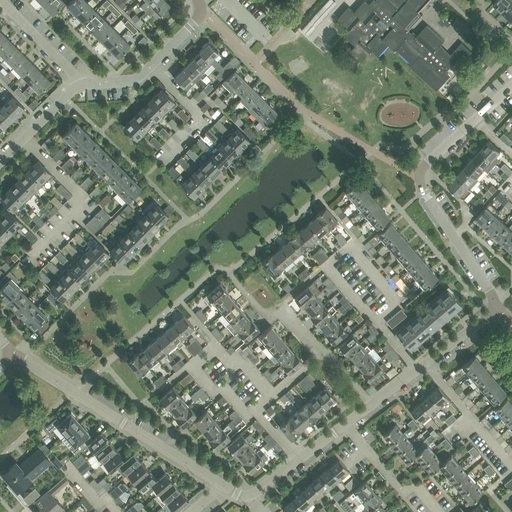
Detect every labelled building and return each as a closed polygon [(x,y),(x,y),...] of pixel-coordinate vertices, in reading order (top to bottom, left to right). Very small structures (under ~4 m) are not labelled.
[(52,14),(64,2),(61,0),(49,0),(44,6),(52,14)] [(87,2),(84,0),(71,0),(66,6),(75,14),(87,2)] [(140,6),(146,12),(157,0),(145,0),(146,1),(140,6)] [(156,19),(170,5),(165,0),(157,0),(146,12),(150,16),(152,14),(156,19)] [(327,9),(334,1),(333,0),(329,0),(324,6),(327,9)] [(416,37),(412,33),(408,30),(422,15),(419,12),(430,0),(407,0),(407,1),(405,0),(376,0),(371,6),(365,1),(355,12),(349,7),(338,19),(350,29),(344,35),(355,46),(350,51),(362,62),(373,51),(378,56),(389,44),(396,50),(397,49),(412,63),(410,65),(437,90),(450,76),(446,71),(455,62),(438,47),(445,41),(427,25),(416,37)] [(511,1),(511,0),(496,0),(493,4),(502,12),(511,1)] [(123,10),(127,5),(123,1),(118,5),(123,10)] [(511,1),(502,12),(511,20),(511,19),(511,1)] [(75,14),(84,23),(96,11),(87,2),(75,14)] [(110,3),(107,7),(112,12),(115,8),(110,3)] [(112,12),(117,17),(121,13),(115,8),(112,12)] [(104,19),(96,11),(84,23),(92,31),(104,19)] [(134,14),(130,18),(135,22),(139,19),(134,14)] [(113,28),(104,19),(92,31),(101,40),(113,28)] [(128,20),(124,24),(129,29),(133,25),(128,20)] [(138,30),(133,25),(129,29),(124,35),(128,39),(134,33),(134,34),(138,30)] [(121,36),(113,28),(101,40),(109,49),(121,36)] [(118,57),(130,45),(121,36),(109,49),(118,57)] [(7,39),(0,46),(0,53),(5,59),(16,47),(7,39)] [(213,57),(218,53),(208,43),(199,52),(212,64),(220,73),(224,76),(233,68),(227,62),(223,67),(213,57)] [(458,47),(468,57),(472,52),(462,43),(458,47)] [(16,47),(5,59),(13,67),(24,56),(16,47)] [(203,73),(203,72),(212,64),(199,52),(191,60),(203,73)] [(13,67),(22,76),(33,64),(24,56),(13,67)] [(203,72),(203,73),(191,60),(182,69),(192,79),(195,82),(204,73),(203,72)] [(42,73),(33,64),(22,76),(30,84),(42,73)] [(192,79),(182,69),(174,77),(183,87),(181,90),(184,94),(192,86),(191,86),(195,82),(192,79)] [(233,88),(243,78),(235,70),(225,80),(222,83),(230,92),(234,89),(233,88)] [(30,84),(39,93),(50,82),(42,73),(30,84)] [(220,73),(216,77),(220,81),(224,76),(220,73)] [(6,84),(10,80),(5,75),(1,79),(6,84)] [(233,88),(234,89),(242,97),(252,87),(243,78),(233,88)] [(209,83),(203,89),(207,94),(213,88),(209,83)] [(14,91),(17,94),(19,96),(22,92),(17,87),(14,91)] [(239,100),(248,109),(260,96),(252,87),(242,97),(239,100)] [(152,98),(153,98),(165,110),(170,105),(172,107),(175,104),(161,89),(157,94),(156,94),(152,98)] [(207,94),(203,89),(199,93),(198,91),(193,96),(194,98),(198,102),(207,94)] [(24,101),(27,97),(22,92),(19,96),(24,101)] [(13,96),(4,104),(4,105),(15,116),(24,108),(13,96)] [(221,100),(218,96),(213,101),(217,105),(221,100)] [(247,109),(255,118),(269,104),(260,96),(248,109),(247,109)] [(143,107),(156,120),(161,114),(163,116),(167,113),(165,111),(165,110),(153,98),(147,103),(143,107)] [(217,105),(222,109),(226,105),(221,100),(217,105)] [(32,110),(33,111),(38,106),(33,102),(28,106),(32,110)] [(209,106),(206,103),(200,109),(203,112),(209,106)] [(278,113),(269,104),(255,118),(264,127),(278,113)] [(15,116),(4,105),(0,108),(0,118),(7,125),(15,116)] [(134,116),(134,117),(149,131),(154,126),(157,122),(155,120),(156,120),(143,107),(138,113),(138,112),(134,116)] [(176,114),(185,122),(189,118),(181,109),(176,114)] [(239,117),(235,113),(230,118),(234,122),(239,117)] [(149,131),(134,117),(129,122),(128,121),(124,125),(125,126),(124,127),(137,139),(142,133),(144,135),(149,131)] [(234,122),(239,126),(243,122),(239,117),(234,122)] [(167,123),(176,131),(180,127),(172,118),(167,123)] [(222,133),(226,128),(218,120),(214,124),(222,133)] [(76,123),(61,138),(71,147),(85,133),(80,128),(81,127),(77,123),(76,124),(76,123)] [(158,132),(166,140),(171,136),(162,127),(158,132)] [(217,138),(209,129),(204,134),(213,142),(217,138)] [(232,134),(230,132),(225,137),(227,139),(228,138),(240,150),(244,146),(245,147),(249,143),(249,142),(249,141),(237,129),(232,134)] [(256,135),(251,130),(247,135),(251,139),(256,135)] [(82,154),(94,142),(90,137),(86,133),(85,133),(71,147),(80,156),(82,154)] [(504,133),(500,138),(504,142),(508,137),(504,133)] [(149,141),(157,150),(162,145),(153,137),(149,141)] [(195,143),(196,143),(204,151),(208,147),(200,138),(195,143)] [(236,156),(240,152),(239,151),(240,150),(228,138),(227,139),(222,143),(220,142),(216,145),(218,147),(231,159),(235,155),(236,156)] [(501,151),(489,140),(481,150),(496,164),(500,160),(496,156),(501,151)] [(44,142),(40,146),(45,151),(49,147),(44,142)] [(95,142),(94,142),(82,154),(88,160),(85,162),(89,165),(91,163),(103,151),(99,146),(95,142)] [(227,165),(231,161),(230,160),(231,159),(218,147),(213,152),(211,151),(207,155),(209,157),(209,156),(222,169),(226,164),(227,165)] [(194,160),(199,156),(190,148),(186,152),(194,160)] [(56,162),(65,153),(60,149),(52,157),(56,162)] [(496,164),(481,150),(472,158),(484,169),(488,173),(496,164)] [(105,151),(104,152),(103,151),(91,163),(97,169),(95,171),(98,175),(101,172),(113,160),(108,155),(105,151)] [(204,162),(202,160),(198,164),(200,166),(212,178),(217,174),(222,170),(221,169),(222,169),(209,156),(209,157),(204,162)] [(185,169),(190,165),(181,157),(177,161),(185,169)] [(65,171),(74,162),(70,158),(61,167),(65,171)] [(484,169),(472,158),(464,167),(476,178),(484,169)] [(114,160),(113,161),(113,160),(101,172),(106,178),(104,180),(108,184),(110,182),(122,170),(117,165),(118,164),(114,160)] [(32,165),(28,169),(29,170),(28,170),(40,182),(41,182),(46,176),(49,178),(52,175),(38,161),(33,166),(32,165)] [(500,167),(505,171),(504,172),(509,176),(511,173),(511,170),(504,163),(500,167)] [(176,179),(180,174),(172,166),(168,170),(176,179)] [(208,184),(212,179),(212,178),(200,166),(195,171),(193,169),(189,173),(191,175),(203,187),(207,183),(208,184)] [(75,180),(83,171),(79,167),(70,176),(75,180)] [(476,178),(464,167),(456,176),(468,187),(476,178)] [(123,169),(122,170),(110,182),(115,187),(113,189),(117,193),(131,179),(127,174),(127,173),(123,169)] [(23,174),(19,178),(20,179),(19,180),(31,192),(31,191),(37,186),(39,188),(43,184),(41,182),(40,182),(28,170),(24,175),(23,174)] [(500,176),(505,180),(509,176),(504,172),(500,176)] [(179,182),(194,197),(198,192),(199,193),(203,189),(202,188),(203,187),(191,175),(186,180),(184,180),(184,178),(181,175),(177,179),(179,182)] [(84,189),(93,181),(88,176),(79,185),(84,189)] [(448,185),(459,196),(468,187),(456,176),(448,185)] [(131,179),(117,193),(126,202),(140,188),(136,183),(137,183),(132,178),(131,179)] [(10,188),(10,189),(22,201),(22,200),(24,203),(33,194),(31,191),(31,192),(19,180),(15,184),(14,183),(10,188)] [(350,197),(348,198),(352,202),(366,190),(358,181),(345,191),(350,197)] [(72,195),(61,184),(56,188),(68,200),(72,195)] [(93,199),(102,190),(97,185),(89,194),(93,199)] [(497,189),(493,185),(488,189),(493,194),(497,189)] [(26,204),(24,203),(22,200),(22,201),(10,189),(6,193),(5,193),(1,197),(1,198),(12,210),(16,214),(26,204)] [(484,194),(489,198),(493,194),(488,189),(484,194)] [(356,207),(360,211),(374,199),(366,190),(352,202),(354,201),(358,206),(356,207)] [(102,208),(111,199),(106,195),(98,203),(102,208)] [(50,200),(58,209),(63,204),(54,196),(50,200)] [(505,196),(500,201),(505,205),(509,200),(505,196)] [(482,206),(485,202),(480,197),(476,201),(471,206),(477,212),(482,206)] [(364,216),(368,220),(382,208),(374,199),(360,211),(362,210),(366,215),(364,216)] [(42,202),(38,207),(49,218),(54,214),(42,202)] [(123,209),(128,213),(132,209),(128,204),(123,209)] [(151,210),(149,208),(145,212),(147,214),(159,226),(163,221),(164,222),(168,218),(168,217),(169,216),(157,205),(151,210)] [(172,209),(168,205),(164,209),(168,213),(172,209)] [(328,229),(337,221),(326,207),(316,215),(328,229)] [(337,215),(341,211),(338,207),(333,210),(337,215)] [(491,211),(487,207),(476,218),(485,227),(496,215),(498,212),(494,208),(491,211)] [(106,221),(111,216),(102,208),(98,212),(106,221)] [(376,230),(390,217),(382,208),(368,220),(369,219),(373,224),(372,225),(376,230)] [(3,215),(0,217),(0,220),(11,232),(11,231),(17,226),(19,228),(23,225),(9,210),(4,215),(3,215)] [(102,225),(106,221),(98,212),(93,217),(102,225)] [(32,219),(40,227),(44,223),(36,214),(32,219)] [(123,218),(119,214),(114,218),(119,223),(123,218)] [(155,231),(159,227),(159,226),(147,214),(142,219),(140,217),(135,221),(138,223),(150,235),(154,231),(155,231)] [(316,216),(308,224),(319,237),(328,229),(316,215),(316,216)] [(493,235),(504,223),(496,215),(485,227),(493,235)] [(345,224),(349,220),(345,216),(341,219),(345,224)] [(98,229),(102,225),(93,217),(89,221),(98,229)] [(0,239),(2,241),(8,235),(10,237),(14,234),(11,231),(11,232),(0,220),(0,239)] [(89,221),(85,225),(94,233),(98,229),(89,221)] [(381,239),(380,240),(384,244),(398,232),(390,222),(377,234),(381,239)] [(110,223),(105,228),(110,232),(114,227),(110,223)] [(132,229),(130,226),(126,230),(129,232),(141,244),(145,240),(146,240),(150,236),(149,236),(150,235),(138,223),(132,229)] [(511,224),(509,227),(504,223),(493,235),(502,243),(511,232),(511,224)] [(308,224),(299,231),(310,244),(319,237),(308,224)] [(353,233),(357,229),(353,225),(349,229),(353,233)] [(33,243),(37,239),(29,230),(24,235),(33,243)] [(298,231),(289,239),(300,252),(310,244),(299,231),(298,231)] [(129,232),(123,238),(121,236),(117,240),(119,242),(120,242),(132,253),(136,249),(137,250),(141,245),(140,245),(141,244),(129,232)] [(338,240),(342,245),(347,242),(339,232),(334,236),(338,240)] [(388,249),(391,253),(406,241),(398,232),(384,244),(384,245),(385,244),(389,248),(388,249)] [(511,232),(502,243),(511,251),(511,250),(511,232)] [(81,246),(86,241),(77,233),(73,237),(81,246)] [(361,242),(365,238),(361,234),(357,238),(361,242)] [(289,240),(280,247),(292,260),(300,252),(289,239),(288,239),(289,240)] [(117,240),(108,249),(122,263),(127,258),(128,259),(132,255),(131,254),(132,253),(120,242),(119,242),(117,240)] [(333,244),(338,249),(342,245),(338,240),(333,244)] [(396,258),(399,262),(414,250),(406,241),(391,253),(391,254),(393,253),(397,257),(396,258)] [(72,255),(77,250),(68,242),(64,246),(72,255)] [(87,251),(99,263),(104,259),(105,259),(109,255),(108,254),(109,254),(97,242),(91,247),(88,246),(85,249),(87,251)] [(24,244),(19,248),(24,253),(28,248),(24,244)] [(376,251),(372,246),(368,250),(372,255),(376,251)] [(271,254),(282,268),(292,260),(280,247),(271,255),(271,254)] [(316,252),(324,261),(328,257),(320,248),(316,252)] [(404,268),(407,271),(421,259),(414,250),(399,262),(399,263),(400,262),(405,267),(404,268)] [(63,264),(67,260),(59,251),(55,256),(63,264)] [(79,255),(76,258),(78,260),(90,272),(95,268),(95,269),(100,264),(99,264),(99,263),(87,251),(82,257),(79,255)] [(311,256),(315,260),(319,265),(324,261),(316,252),(311,256)] [(10,257),(15,262),(19,257),(15,253),(10,257)] [(261,262),(273,276),(282,268),(271,254),(261,262)] [(384,260),(380,255),(375,259),(379,264),(384,260)] [(78,260),(76,258),(67,268),(69,270),(69,269),(81,282),(85,277),(86,278),(90,274),(90,273),(90,272),(78,260)] [(411,277),(415,281),(429,268),(421,259),(407,271),(407,272),(408,271),(413,276),(411,277)] [(54,273),(58,269),(50,260),(45,265),(54,273)] [(6,262),(1,267),(6,271),(10,267),(6,262)] [(392,269),(388,264),(383,268),(387,273),(392,269)] [(61,273),(57,277),(59,279),(60,278),(72,291),(76,286),(77,287),(81,283),(80,282),(81,282),(69,269),(69,270),(67,268),(61,273)] [(306,276),(310,273),(306,268),(302,272),(306,276)] [(423,290),(437,278),(429,268),(415,281),(416,280),(421,285),(419,286),(423,290)] [(36,274),(46,284),(50,279),(41,270),(36,274)] [(6,301),(20,287),(16,282),(18,280),(9,271),(0,280),(0,286),(1,287),(0,288),(0,294),(2,296),(1,297),(5,301),(6,300),(6,301)] [(302,272),(297,276),(301,280),(306,276),(302,272)] [(400,278),(396,273),(391,277),(395,282),(400,278)] [(32,274),(28,279),(32,283),(37,279),(32,274)] [(68,296),(72,292),(71,291),(72,291),(60,278),(59,279),(54,284),(52,282),(48,286),(62,300),(67,296),(68,296)] [(328,278),(323,282),(327,286),(332,282),(328,278)] [(302,307),(303,307),(316,296),(316,295),(320,291),(313,282),(294,298),(302,307)] [(331,291),(336,287),(332,282),(327,286),(331,291)] [(37,288),(41,292),(46,288),(41,283),(37,288)] [(211,307),(214,304),(215,304),(228,293),(220,283),(206,295),(207,295),(203,299),(211,307)] [(407,287),(403,283),(399,286),(403,291),(407,287)] [(288,284),(283,288),(287,292),(292,289),(288,284)] [(22,293),(25,291),(20,287),(6,301),(11,306),(10,306),(14,310),(15,309),(16,310),(28,298),(22,293)] [(448,290),(397,334),(410,350),(462,306),(448,290)] [(415,296),(411,292),(407,296),(411,300),(415,296)] [(46,297),(55,306),(59,301),(51,293),(46,297)] [(228,294),(228,293),(215,304),(222,313),(235,302),(228,294)] [(31,302),(34,299),(30,296),(28,298),(16,310),(20,314),(19,315),(24,319),(25,319),(37,307),(31,302)] [(310,317),(324,305),(316,296),(303,307),(310,316),(310,317)] [(344,296),(339,300),(342,304),(347,300),(344,296)] [(343,314),(348,310),(352,306),(347,300),(342,304),(343,304),(338,308),(343,314)] [(226,326),(243,311),(235,302),(222,313),(226,318),(222,321),(222,323),(225,326),(226,325),(226,326)] [(44,307),(43,308),(39,305),(37,307),(25,319),(30,324),(29,324),(33,328),(34,328),(34,329),(50,313),(44,307)] [(332,305),(328,309),(324,305),(310,317),(318,326),(332,314),(336,309),(332,305)] [(204,313),(200,309),(195,314),(199,318),(204,313)] [(251,319),(250,320),(243,311),(226,326),(234,335),(238,332),(251,320),(251,319)] [(199,318),(202,322),(208,318),(204,313),(199,318)] [(326,335),(340,323),(332,314),(318,326),(319,325),(326,334),(325,334),(326,335)] [(354,318),(358,323),(363,319),(359,314),(354,318)] [(194,328),(183,315),(174,323),(185,336),(194,328)] [(246,341),(254,334),(259,329),(251,320),(238,332),(246,341)] [(185,336),(174,323),(165,331),(179,348),(183,344),(180,340),(185,336)] [(347,324),(344,327),(340,323),(326,335),(334,344),(351,329),(347,324)] [(376,330),(372,325),(367,329),(371,334),(376,330)] [(271,326),(258,337),(266,346),(279,335),(271,326)] [(216,327),(210,332),(214,336),(219,331),(216,327)] [(371,342),(375,338),(380,334),(376,330),(371,334),(367,337),(371,342)] [(179,348),(165,331),(155,339),(167,352),(176,344),(179,348)] [(214,336),(218,341),(223,336),(219,331),(214,336)] [(339,345),(339,346),(347,355),(360,344),(352,334),(339,345)] [(274,355),(287,344),(279,335),(266,346),(274,355)] [(189,340),(199,352),(203,348),(193,337),(189,340)] [(383,347),(387,351),(391,347),(384,338),(381,340),(385,345),(383,347)] [(167,352),(155,339),(146,347),(157,360),(167,352)] [(186,347),(189,350),(194,356),(199,352),(189,340),(191,343),(186,347)] [(295,352),(294,353),(287,344),(274,355),(270,358),(274,364),(278,360),(282,364),(295,353),(295,352)] [(364,348),(362,346),(360,344),(347,355),(348,355),(355,363),(371,350),(367,345),(364,348)] [(230,355),(235,350),(231,346),(226,350),(230,355)] [(250,360),(255,356),(247,346),(242,350),(250,360)] [(138,354),(137,354),(148,367),(157,360),(146,347),(138,354)] [(393,358),(395,361),(399,357),(391,347),(387,351),(383,354),(389,361),(393,358)] [(363,372),(362,372),(362,373),(376,361),(375,361),(376,360),(376,361),(380,357),(372,348),(371,350),(355,363),(363,372)] [(290,374),(303,362),(295,353),(282,364),(290,374)] [(127,362),(139,375),(148,367),(137,354),(127,362)] [(254,364),(259,360),(255,356),(250,360),(254,364)] [(465,371),(469,376),(468,377),(468,378),(483,365),(475,356),(460,368),(464,373),(465,371)] [(180,359),(176,363),(180,368),(185,364),(180,359)] [(382,363),(380,366),(376,361),(362,373),(370,382),(386,368),(382,363)] [(176,363),(172,367),(176,372),(180,368),(176,363)] [(476,387),(490,374),(483,365),(468,378),(472,382),(474,381),(477,385),(476,386),(476,387)] [(267,369),(262,373),(266,378),(271,373),(267,369)] [(270,382),(279,374),(275,370),(271,373),(266,378),(270,382)] [(188,374),(179,382),(183,386),(185,385),(192,378),(188,374)] [(485,395),(498,383),(490,374),(476,387),(480,391),(481,390),(485,395)] [(162,375),(158,378),(162,383),(166,380),(162,375)] [(310,388),(315,384),(307,375),(302,379),(310,388)] [(454,381),(450,377),(446,381),(450,385),(454,381)] [(158,378),(153,382),(158,387),(162,383),(158,378)] [(298,383),(306,392),(310,388),(302,379),(298,383)] [(489,399),(494,404),(506,393),(498,383),(485,395),(484,396),(488,400),(489,399)] [(462,391),(458,386),(454,390),(458,394),(462,391)] [(172,387),(159,399),(167,408),(181,397),(172,387)] [(336,400),(325,387),(316,395),(327,408),(336,400)] [(449,399),(438,387),(429,395),(439,407),(449,399)] [(194,401),(199,397),(204,392),(201,388),(190,397),(194,401)] [(289,400),(292,404),(296,400),(288,391),(284,394),(289,400)] [(199,397),(203,401),(208,397),(204,392),(199,397)] [(279,398),(284,404),(289,400),(284,394),(279,398)] [(327,408),(316,395),(307,403),(318,416),(318,415),(327,408)] [(430,415),(439,407),(429,395),(420,403),(430,415)] [(470,400),(466,395),(462,399),(466,404),(470,400)] [(221,405),(226,401),(222,396),(217,401),(221,405)] [(175,417),(188,406),(181,397),(167,408),(167,409),(168,408),(175,416),(174,417),(175,417)] [(502,418),(500,419),(511,409),(511,403),(507,398),(493,410),(495,413),(496,411),(502,418)] [(403,408),(398,402),(391,408),(394,412),(397,410),(398,412),(403,408)] [(318,416),(307,403),(298,411),(309,424),(318,416)] [(420,403),(410,411),(421,423),(430,415),(420,403)] [(478,409),(474,404),(469,408),(473,413),(478,409)] [(183,427),(196,415),(188,406),(175,417),(183,427)] [(266,410),(271,417),(276,413),(270,406),(266,410)] [(511,425),(511,409),(500,419),(504,423),(506,422),(510,427),(511,425)] [(206,410),(193,421),(201,430),(214,419),(206,410)] [(234,410),(229,415),(233,420),(238,415),(234,410)] [(309,424),(298,411),(289,419),(300,432),(301,431),(300,431),(309,424)] [(50,432),(57,426),(66,436),(80,424),(71,413),(60,423),(56,418),(46,427),(50,432)] [(452,422),(456,419),(451,414),(448,417),(452,422)] [(236,424),(242,419),(238,415),(233,420),(236,424)] [(489,421),(485,416),(480,421),(484,425),(489,421)] [(448,417),(444,420),(448,426),(452,422),(448,417)] [(209,440),(222,429),(214,419),(201,430),(209,439),(208,440),(209,440)] [(279,427),(291,440),(300,432),(289,419),(279,427)] [(236,424),(233,420),(228,424),(222,429),(209,440),(217,450),(230,438),(227,434),(233,429),(232,428),(236,424)] [(256,420),(252,424),(260,433),(264,429),(256,420)] [(419,427),(415,423),(410,427),(414,431),(419,427)] [(75,454),(87,444),(91,440),(87,435),(89,434),(80,424),(66,436),(62,439),(75,454)] [(383,435),(391,444),(403,433),(395,424),(383,435)] [(488,430),(492,434),(497,430),(493,426),(488,430)] [(429,433),(431,434),(434,438),(438,435),(435,432),(433,429),(429,433)] [(92,440),(87,444),(95,453),(109,442),(101,432),(92,440)] [(227,445),(227,446),(235,455),(249,443),(248,443),(254,438),(250,433),(244,438),(240,433),(227,445)] [(391,444),(398,453),(411,442),(403,433),(391,444)] [(267,442),(263,446),(273,439),(268,434),(264,438),(267,442)] [(431,434),(425,439),(429,442),(434,438),(431,434)] [(505,439),(501,435),(496,439),(500,443),(505,439)] [(445,438),(440,443),(443,447),(448,442),(445,438)] [(263,446),(267,451),(272,446),(276,443),(273,439),(263,446)] [(459,447),(464,442),(461,439),(456,443),(459,447)] [(103,463),(117,451),(109,442),(95,453),(103,463)] [(407,462),(415,455),(418,452),(418,451),(411,442),(398,453),(407,462)] [(452,446),(448,442),(443,447),(446,450),(452,446)] [(243,464),(256,452),(249,443),(235,455),(236,455),(243,463),(243,464)] [(276,443),(272,446),(277,452),(281,448),(276,443)] [(415,455),(422,464),(435,454),(427,444),(418,451),(418,452),(415,455)] [(44,445),(40,448),(45,454),(49,450),(44,445)] [(473,446),(467,451),(471,454),(476,450),(473,446)] [(15,462),(2,474),(17,491),(50,462),(39,449),(19,467),(15,462)] [(474,458),(479,454),(476,450),(471,454),(474,458)] [(116,467),(124,460),(124,459),(117,451),(103,463),(110,472),(116,467)] [(133,453),(133,452),(124,459),(124,460),(116,467),(124,476),(127,474),(141,462),(133,453)] [(264,454),(260,457),(256,452),(243,464),(251,473),(268,458),(264,454)] [(430,473),(439,466),(442,463),(442,462),(435,454),(422,464),(430,473)] [(81,455),(72,463),(77,469),(86,461),(81,455)] [(439,466),(446,475),(459,465),(450,455),(442,462),(442,463),(439,466)] [(55,456),(51,460),(58,469),(63,465),(55,456)] [(339,459),(338,460),(329,467),(340,479),(349,471),(339,459)] [(82,475),(92,467),(86,461),(77,469),(82,475)] [(135,483),(148,471),(141,462),(127,474),(135,483)] [(488,464),(483,469),(486,473),(492,468),(488,464)] [(446,475),(454,484),(466,474),(459,465),(446,475)] [(340,479),(329,467),(320,475),(331,487),(340,479)] [(495,472),(492,468),(486,473),(490,477),(495,472)] [(148,471),(135,483),(142,492),(165,472),(156,480),(148,471)] [(159,494),(173,482),(165,472),(142,492),(145,490),(147,493),(149,493),(154,488),(159,494)] [(454,484),(462,494),(474,483),(466,474),(454,484)] [(331,487),(320,475),(311,483),(322,495),(331,487)] [(40,508),(36,511),(63,511),(65,511),(52,496),(69,481),(65,476),(39,499),(35,502),(40,508)] [(354,477),(350,480),(354,485),(358,482),(354,477)] [(103,478),(97,483),(92,487),(97,492),(107,483),(103,478)] [(97,483),(93,479),(89,483),(92,487),(97,483)] [(352,500),(357,496),(361,501),(373,491),(365,481),(349,496),(352,500)] [(173,482),(159,494),(167,503),(180,491),(173,482)] [(322,495),(311,483),(302,491),(313,503),(322,495)] [(474,483),(462,494),(470,503),(482,492),(474,483)] [(118,485),(108,493),(114,500),(119,496),(123,492),(118,485)] [(28,504),(40,494),(35,488),(23,498),(28,504)] [(344,495),(339,489),(335,493),(340,498),(344,495)] [(174,511),(188,500),(180,491),(167,503),(174,511)] [(313,503),(302,491),(293,499),(303,511),(313,503)] [(378,503),(381,500),(373,491),(361,501),(369,510),(377,503),(378,503)] [(336,501),(340,498),(335,493),(331,496),(336,501)] [(114,500),(119,506),(124,502),(119,496),(114,500)] [(284,507),(288,511),(301,511),(303,511),(293,499),(284,507)] [(339,504),(343,510),(345,511),(348,511),(352,509),(344,499),(339,504)] [(82,503),(88,510),(92,507),(85,500),(82,503)] [(486,511),(485,510),(487,508),(480,500),(474,505),(476,507),(469,511),(486,511)] [(369,510),(366,511),(384,511),(385,511),(378,503),(377,503),(369,510)]
